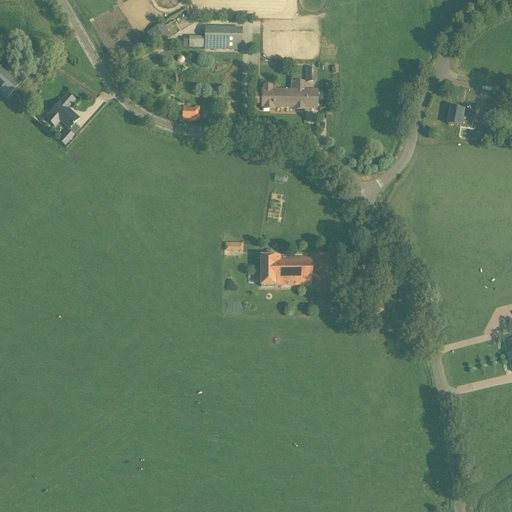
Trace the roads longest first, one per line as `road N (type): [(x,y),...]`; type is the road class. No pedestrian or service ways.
road 1 (unclassified): [(360,195),(298,146),(176,129),(134,111),(58,0)]
road 2 (unclassified): [(460,511),(431,352),(360,195)]
road 3 (unclassified): [(360,195),(410,151),(470,27),(511,7)]
